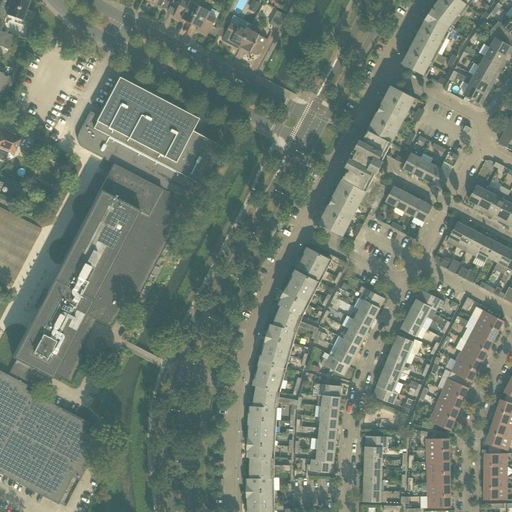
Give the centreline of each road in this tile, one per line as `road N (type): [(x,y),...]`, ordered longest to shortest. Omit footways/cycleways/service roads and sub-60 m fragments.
road 1 (tertiary): [(192,377),(317,135)]
road 2 (tertiary): [(299,138),(177,371)]
road 3 (residential): [(348,511),(349,435),(361,379),(407,283)]
road 4 (residential): [(113,42),(299,138)]
road 5 (residential): [(309,119),(124,22)]
road 6 (residential): [(407,283),(490,123)]
road 7 (residential): [(467,511),(471,430),(511,341)]
road 8 (residential): [(236,385),(258,311),(300,228)]
road 9 (tertiary): [(317,135),(390,0)]
road 10 (tertiary): [(177,371),(165,412),(172,511)]
road 11 (tertiary): [(188,511),(181,413),(192,377)]
road 12 (tertiary): [(371,0),(309,119)]
road 13 (residential): [(232,511),(236,385)]
road 14 (residential): [(407,283),(300,228)]
